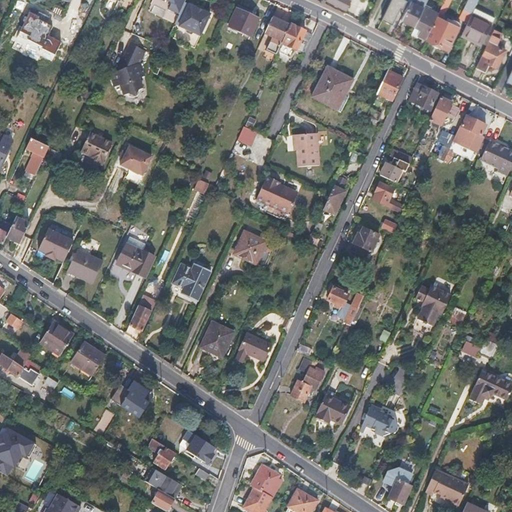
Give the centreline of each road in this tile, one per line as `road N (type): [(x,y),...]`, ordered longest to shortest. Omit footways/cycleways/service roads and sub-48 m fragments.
road 1 (residential): [(246,428),(0,261)]
road 2 (residential): [(511,112),(291,0)]
road 3 (residential): [(371,511),(246,428)]
